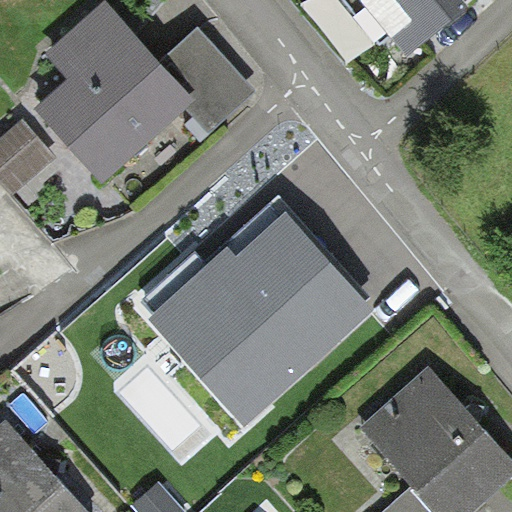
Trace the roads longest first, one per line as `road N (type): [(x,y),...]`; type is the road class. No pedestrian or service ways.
road 1 (residential): [(0,341),(298,69)]
road 2 (residential): [(298,69),(511,321)]
